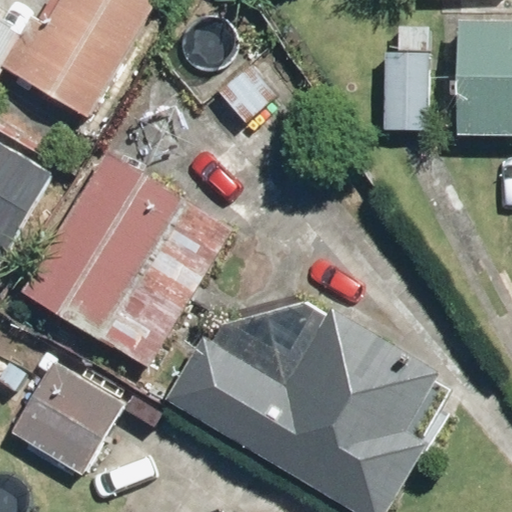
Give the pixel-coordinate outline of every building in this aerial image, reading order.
[(85,126),(160,0),(64,0),(45,33),(29,23),(21,37),(0,24),(0,76),(1,75),(85,126)] [(277,99),(205,22),(158,66),(203,115),(217,103),(243,131),(277,99)] [(511,28),(457,28),(456,145),(511,145),(511,28)] [(431,62),(386,59),(382,135),(427,137),(431,62)] [(0,280),(56,179),(0,148),(0,280)] [(147,374),(231,240),(107,161),(19,299),(147,374)] [(201,348),(165,409),(339,511),(389,511),(424,452),(402,439),(437,380),(329,317),(325,324),(314,317),(289,358),(270,347),(266,354),(222,328),(208,352),(201,348)] [(56,368),(13,437),(81,479),(124,409),(56,368)]
